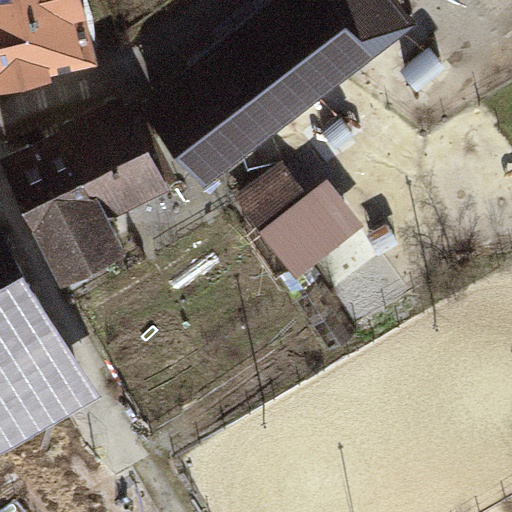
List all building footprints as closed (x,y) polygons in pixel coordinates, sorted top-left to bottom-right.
[(0,0),(0,65),(92,45),(80,0),(0,0)] [(206,177),(415,13),(403,0),(266,0),(143,97),(206,177)] [(125,98),(12,154),(65,262),(115,238),(98,204),(162,173),(125,98)] [(282,157),(237,193),(264,228),(309,192),(282,157)] [(0,405),(75,363),(0,230),(0,405)]
